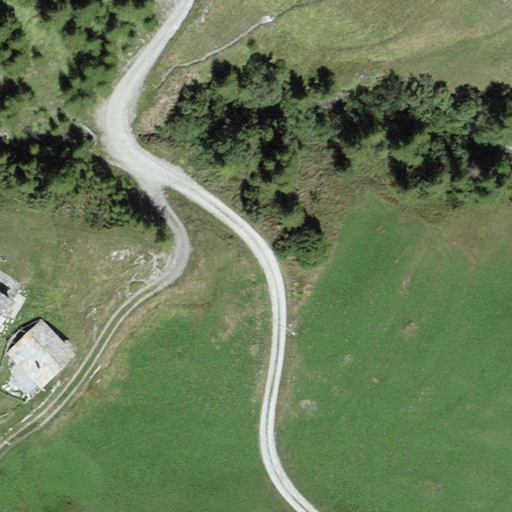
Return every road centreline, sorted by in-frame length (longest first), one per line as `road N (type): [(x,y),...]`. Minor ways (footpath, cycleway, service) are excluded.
road 1 (track): [(186,0),(124,95),(119,133),(133,158),(229,218),(265,259),(278,318),(267,453),(308,511)]
road 2 (track): [(151,170),(148,184),(178,232),(180,261),(110,325),(49,411),(0,449)]
